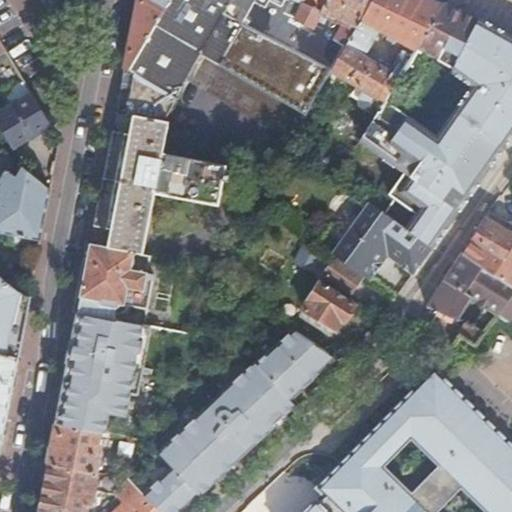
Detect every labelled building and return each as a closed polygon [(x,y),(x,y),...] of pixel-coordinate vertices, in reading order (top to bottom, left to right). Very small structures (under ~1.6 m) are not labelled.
[(133,120),(163,126),(188,83),(203,57),(201,56),(225,14),(233,0),(218,0),(217,4),(211,0),(184,48),(155,31),(131,74),(132,75),(124,118),(133,120)] [(124,71),(131,74),(155,31),(172,0),(139,0),(137,7),(124,71)] [(330,0),(303,0),(302,3),(324,13),(330,0)] [(330,0),(324,13),(315,28),(335,37),(344,22),(360,31),(377,0),(330,0)] [(377,0),(360,31),(337,74),(370,92),(366,99),(384,110),(406,73),(372,53),(388,26),(405,36),(402,41),(419,51),(444,8),(425,0),(377,0)] [(465,16),(444,8),(419,51),(418,52),(441,62),(455,35),(465,16)] [(460,60),(479,23),(465,16),(455,35),(466,39),(456,57),(460,60)] [(417,215),(407,230),(436,249),(446,235),(511,138),(511,40),(479,23),(460,60),(459,62),(463,64),(459,75),(460,76),(468,80),(431,139),(429,138),(428,140),(432,142),(394,201),(417,215)] [(203,57),(188,83),(293,147),(310,122),(221,68),(203,57)] [(459,62),(455,70),(454,72),(459,75),(463,64),(459,62)] [(324,97),(316,110),(325,115),(332,102),(324,97)] [(53,132),(34,100),(0,119),(0,125),(17,153),(53,132)] [(429,138),(384,110),(360,150),(406,179),(393,200),(394,201),(432,142),(428,140),(429,138)] [(108,252),(147,259),(150,241),(148,241),(157,197),(216,209),(224,169),(164,158),(169,127),(163,126),(133,120),(128,139),(112,135),(97,215),(111,219),(107,234),(111,235),(108,252)] [(50,192),(0,150),(0,232),(40,241),(50,192)] [(367,204),(333,254),(370,280),(388,256),(416,275),(436,249),(407,230),(385,216),(381,213),(367,204)] [(93,231),(107,234),(111,219),(97,215),(93,231)] [(474,223),(463,239),(492,259),(507,238),(478,218),(474,223)] [(454,253),(506,287),(511,279),(511,241),(507,238),(492,259),(463,239),(454,253)] [(84,281),(78,314),(143,327),(153,278),(145,276),(149,259),(147,259),(108,252),(90,248),(84,281)] [(306,250),(296,267),(313,278),(323,261),(306,250)] [(476,313),(461,335),(469,341),(486,317),(506,287),(454,253),(433,285),(462,304),(476,313)] [(29,299),(0,275),(0,353),(17,358),(29,299)] [(320,284),(303,308),(336,331),(353,307),(320,284)] [(428,313),(418,327),(443,344),(453,330),(448,326),(462,304),(433,285),(419,307),(428,313)] [(78,314),(56,426),(99,434),(105,435),(109,415),(126,419),(130,396),(142,337),(144,327),(143,327),(78,314)] [(142,337),(130,396),(138,397),(151,329),(144,327),(142,337)] [(143,497),(157,511),(182,511),(199,496),(200,498),(299,405),(294,400),(339,358),(296,330),(254,363),(252,361),(157,455),(171,469),(142,497),(143,497)] [(14,372),(17,358),(0,353),(0,443),(0,442),(3,428),(6,414),(14,372)] [(511,511),(511,457),(426,373),(310,490),(320,499),(312,506),(308,503),(298,511),(511,511)] [(48,465),(90,474),(99,434),(56,426),(48,465)] [(41,511),(82,511),(90,474),(48,465),(39,511),(41,511)] [(142,497),(127,481),(109,511),(127,511),(143,497),(142,497)] [(157,511),(143,497),(127,511),(157,511)]
